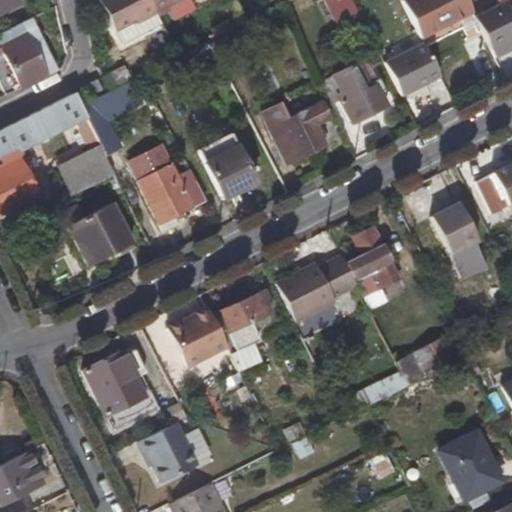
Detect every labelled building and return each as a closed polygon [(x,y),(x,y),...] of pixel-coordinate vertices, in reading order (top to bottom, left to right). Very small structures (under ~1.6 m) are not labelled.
[(0,0),(0,14),(17,6),(14,0),(0,0)] [(116,29),(122,42),(159,22),(156,16),(147,0),(96,0),(112,29),(116,29)] [(147,0),(156,16),(169,10),(167,8),(183,0),(147,0)] [(327,0),(323,3),(336,26),(358,17),(349,0),(327,0)] [(419,41),(458,20),(470,15),(462,0),(401,0),(399,1),(419,41)] [(510,0),(473,20),(489,52),(511,39),(511,1),(511,0),(510,0)] [(383,37),(396,33),(389,7),(375,10),(383,37)] [(423,49),(461,28),(458,20),(419,41),(421,46),(423,49)] [(0,34),(0,55),(18,91),(44,78),(53,73),(27,21),(18,26),(18,25),(0,34)] [(249,36),(243,24),(208,42),(214,54),(249,36)] [(175,59),(180,70),(214,54),(208,42),(179,57),(175,59)] [(382,65),(399,97),(437,78),(423,49),(421,46),(382,65)] [(328,77),(336,95),(332,96),(349,128),(388,108),(379,94),(384,92),(377,80),(373,81),(362,61),(328,77)] [(318,82),(326,99),(332,96),(336,95),(328,77),(318,82)] [(81,88),(84,97),(97,91),(93,82),(81,88)] [(72,125),(85,153),(97,147),(78,108),(73,94),(0,130),(0,211),(34,195),(14,155),(72,125)] [(130,168),(94,100),(78,108),(97,147),(113,176),(130,168)] [(314,129),(328,121),(319,103),(274,125),(280,137),(272,140),(285,165),(321,146),(314,129)] [(197,152),(222,201),(253,183),(227,137),(197,152)] [(56,168),(70,198),(113,176),(97,147),(85,153),(56,168)] [(134,182),(157,226),(206,203),(195,180),(187,183),(183,174),(176,176),(165,156),(150,164),(153,172),(134,182)] [(509,213),(511,211),(511,162),(473,182),(490,216),(507,208),(509,213)] [(447,255),(475,241),(456,202),(428,217),(447,255)] [(59,217),(85,268),(131,244),(111,205),(83,219),(77,207),(59,217)] [(349,239),(358,257),(343,264),(354,287),(361,299),(398,280),(389,263),(392,257),(391,252),(387,247),(379,245),(370,227),(349,239)] [(312,264),(272,284),(292,324),(333,304),(330,298),(354,287),(343,264),(338,256),(314,268),(312,264)] [(270,313),(260,291),(217,313),(235,351),(257,340),(249,324),(270,313)] [(184,368),(223,348),(208,318),(204,310),(164,330),(184,368)] [(217,313),(208,318),(223,348),(227,354),(235,351),(217,313)] [(442,339),(393,363),(398,371),(405,386),(454,361),(442,339)] [(130,352),(118,357),(116,353),(80,371),(110,432),(156,409),(140,376),(140,371),(130,352)] [(332,406),(338,419),(366,407),(405,386),(398,371),(332,406)] [(511,380),(499,387),(511,412),(511,380)] [(158,485),(194,467),(172,424),(133,443),(142,458),(145,456),(150,467),(158,485)] [(435,453),(460,502),(499,482),(474,433),(435,453)] [(0,504),(42,484),(27,453),(0,466),(0,504)] [(221,511),(207,484),(168,505),(170,511),(221,511)]
